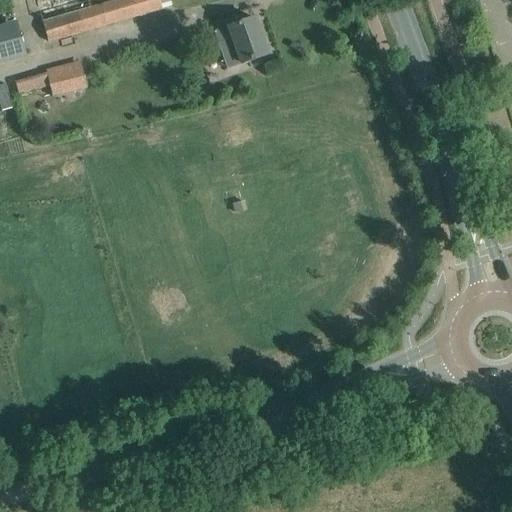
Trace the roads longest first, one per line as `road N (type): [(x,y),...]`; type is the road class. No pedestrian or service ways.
road 1 (tertiary): [(0,499),(458,364)]
road 2 (tertiary): [(490,299),(397,0)]
